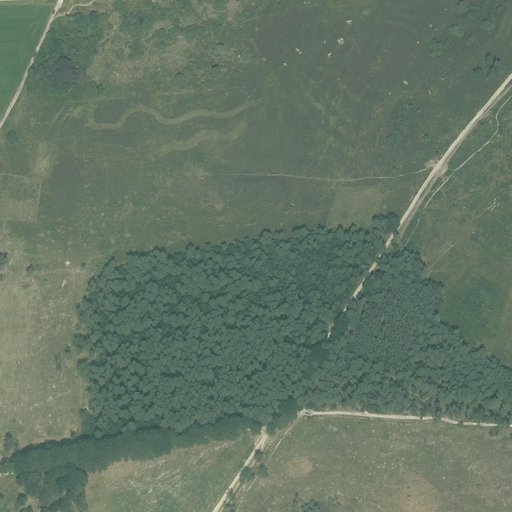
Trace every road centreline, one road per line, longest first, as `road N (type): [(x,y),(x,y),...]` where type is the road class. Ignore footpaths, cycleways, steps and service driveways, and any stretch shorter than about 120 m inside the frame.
road 1 (unknown): [(511,96),(497,112),(493,136),(431,196),(320,376),(303,422),(239,511)]
road 2 (track): [(511,76),(438,166),(279,413)]
road 3 (track): [(0,474),(262,428)]
road 4 (track): [(279,413),(511,426)]
